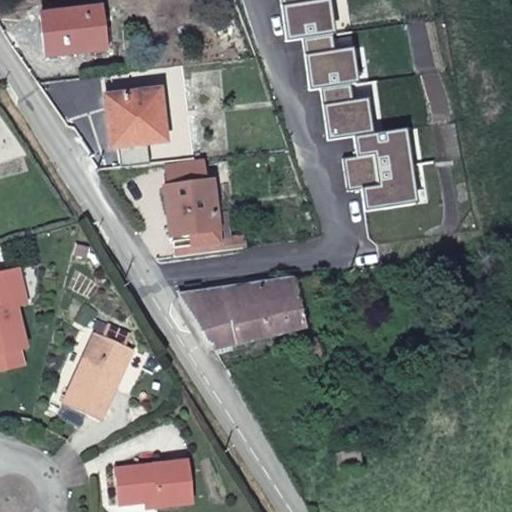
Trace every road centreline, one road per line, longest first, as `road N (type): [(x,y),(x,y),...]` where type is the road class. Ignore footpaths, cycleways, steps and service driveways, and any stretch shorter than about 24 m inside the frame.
road 1 (unclassified): [(0,62),(292,511)]
road 2 (unknown): [(145,284),(309,250),(338,238),(344,224),(252,0)]
